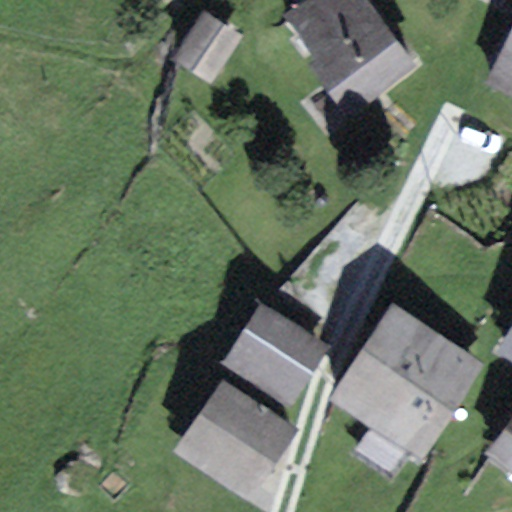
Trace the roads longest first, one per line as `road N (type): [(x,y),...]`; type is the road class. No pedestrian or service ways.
road 1 (residential): [(281,511),(312,404),(453,110)]
road 2 (track): [(0,30),(111,50),(126,47),(179,0)]
